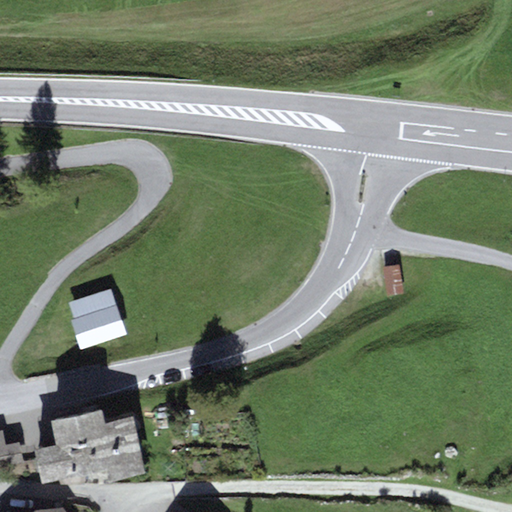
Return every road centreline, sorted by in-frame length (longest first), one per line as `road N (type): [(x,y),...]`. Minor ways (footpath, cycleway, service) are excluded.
road 1 (residential): [(0,399),(259,336),(303,307),(354,228)]
road 2 (primary): [(0,100),(188,108),(373,128)]
road 3 (residential): [(354,228),(511,263)]
road 4 (residential): [(120,511),(129,499),(0,483)]
road 5 (primary): [(373,128),(511,144)]
